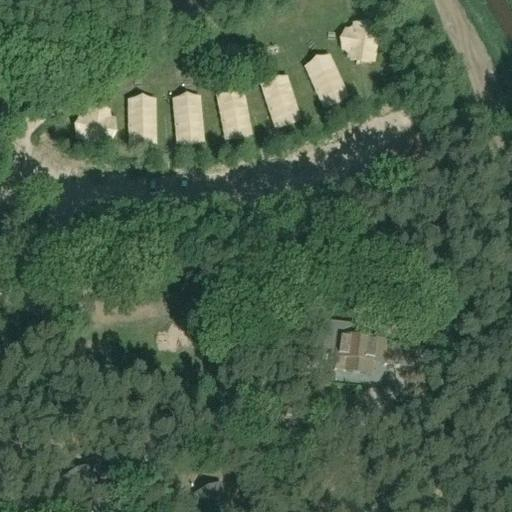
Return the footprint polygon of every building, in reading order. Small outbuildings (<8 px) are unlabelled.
[(380,73),(363,79),(369,96),(387,89),(380,73)] [(342,98),(331,102),(338,120),(349,116),(342,98)] [(281,143),(300,138),(294,116),(275,121),(281,143)] [(205,138),(226,137),(225,118),(204,119),(205,138)] [(192,119),(174,120),(176,140),(194,139),(192,119)] [(157,143),(157,123),(139,123),(139,143),(157,143)] [(244,143),(263,141),(261,123),(241,126),(244,143)] [(114,154),(115,136),(97,134),(96,152),(114,154)] [(167,292),(151,298),(157,313),(173,308),(167,292)] [(388,343),(347,338),(343,375),(372,378),(374,366),(385,367),(388,343)] [(59,478),(75,511),(101,498),(86,466),(59,478)] [(192,497),(198,511),(231,511),(218,484),(192,497)]
